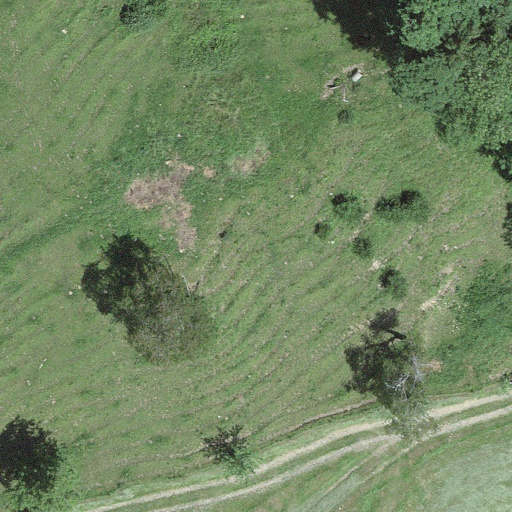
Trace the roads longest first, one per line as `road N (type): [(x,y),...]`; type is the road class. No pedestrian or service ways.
road 1 (track): [(388,440),(135,511)]
road 2 (track): [(511,408),(388,440)]
